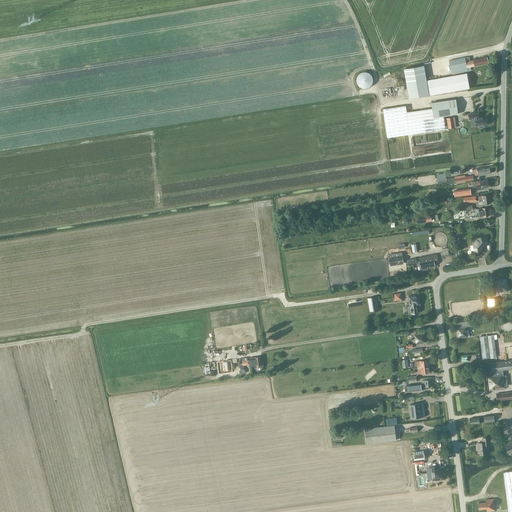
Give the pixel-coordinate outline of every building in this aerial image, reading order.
[(452,74),(426,79),(428,94),(468,87),(466,72),(471,70),(470,67),(489,63),(487,57),(466,62),(465,57),(449,61),(452,74)] [(428,95),(428,94),(426,79),(423,65),(404,68),(409,98),(428,95)] [(373,81),(373,80),(373,79),(372,77),(371,76),(370,75),(369,74),(368,74),(366,73),(365,73),(363,74),(361,75),(360,76),(359,77),(359,78),(359,80),(358,81),(359,82),(359,84),(360,85),(361,86),(362,87),(363,87),(365,88),(366,88),(369,87),(370,86),(371,85),(372,83),(373,82),(373,81)] [(405,106),(383,109),(387,138),(425,132),(445,129),(443,116),(458,114),(456,99),(431,103),(432,108),(406,112),(405,106)] [(478,113),(468,114),(469,120),(470,119),(471,127),(475,126),(479,126),(479,127),(480,128),(483,128),(484,127),(483,125),(487,125),(487,123),(488,122),(487,119),(486,118),(486,117),(479,118),(478,113)] [(454,117),(447,119),(448,127),(449,129),(456,128),(455,126),(454,117)] [(487,180),(475,182),(476,189),(483,188),(483,187),(488,186),(487,180)] [(470,188),(453,190),(454,196),(471,194),(470,188)] [(491,196),(490,197),(489,193),(482,195),(478,196),(479,201),(483,201),(484,203),(491,202),(491,201),(492,201),(492,200),(492,197),(491,196)] [(487,208),(476,209),(477,217),(479,217),(484,217),(488,216),(487,208)] [(464,210),(453,212),(454,219),(460,218),(459,216),(465,215),(464,210)] [(477,238),(473,243),(474,251),(475,252),(476,252),(476,253),(477,253),(478,253),(479,253),(480,252),(480,251),(481,251),(481,250),(480,245),(486,244),(487,243),(486,238),(485,237),(477,238)] [(401,252),(389,254),(391,264),(403,262),(401,252)] [(437,254),(419,257),(420,261),(421,266),(419,266),(420,271),(427,269),(427,268),(435,266),(435,264),(438,263),(437,257),(437,254)] [(507,279),(497,280),(495,281),(496,293),(505,292),(505,291),(508,291),(507,279)] [(411,310),(412,314),(418,313),(416,305),(420,305),(419,295),(408,296),(409,306),(411,306),(411,309),(410,309),(411,310)] [(367,298),(369,312),(378,310),(376,297),(367,298)] [(455,323),(457,338),(468,337),(467,330),(466,330),(466,327),(470,326),(469,321),(455,323)] [(414,334),(415,341),(416,344),(425,342),(424,333),(414,334)] [(486,358),(496,357),(494,334),(483,336),(486,358)] [(242,365),(240,365),(241,371),(243,370),(243,368),(244,366),(250,365),(250,367),(261,365),(263,365),(263,360),(261,360),(260,357),(249,358),(249,360),(248,360),(247,357),(241,358),(242,365)] [(231,360),(217,362),(219,374),(232,372),(231,360)] [(511,360),(488,364),(490,376),(487,376),(489,391),(504,389),(502,371),(511,369),(511,360)] [(422,386),(421,387),(421,391),(426,390),(426,387),(431,386),(430,380),(421,381),(422,386)] [(408,386),(408,392),(421,391),(421,387),(420,384),(408,386)] [(511,391),(496,394),(497,402),(511,399),(511,391)] [(423,403),(409,405),(411,419),(425,417),(423,403)] [(493,414),(483,416),(484,422),(494,421),(493,414)] [(395,440),(394,426),(364,429),(366,444),(395,440)] [(483,443),(477,443),(477,447),(479,447),(480,455),(488,454),(487,446),(490,446),(489,443),(496,442),(496,439),(493,439),(489,440),(489,437),(484,438),(482,438),(483,443)] [(426,445),(427,452),(441,450),(440,440),(429,441),(429,444),(426,445)] [(423,451),(413,452),(414,460),(424,459),(423,451)] [(443,467),(436,468),(436,467),(431,467),(432,481),(436,480),(436,481),(444,480),(445,480),(445,479),(443,468),(443,467)] [(511,511),(511,470),(502,472),(506,511),(511,511)] [(493,499),(485,500),(485,502),(478,503),(479,510),(486,509),(486,511),(495,511),(494,502),(493,499)]
